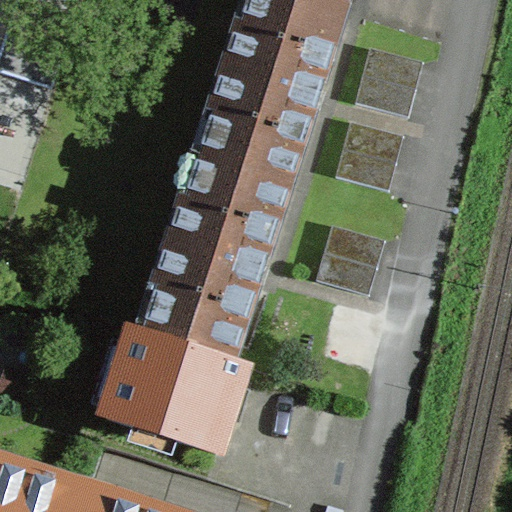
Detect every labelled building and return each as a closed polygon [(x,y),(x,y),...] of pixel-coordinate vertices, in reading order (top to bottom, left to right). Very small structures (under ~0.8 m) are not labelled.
[(234,362),(347,11),(313,0),(247,0),(140,332),(234,362)] [(356,103),(407,117),(422,62),(371,49),(356,103)] [(337,177),(387,191),(403,135),(353,121),(337,177)] [(317,281),(368,296),(384,241),(334,226),(317,281)] [(140,332),(135,330),(106,417),(217,454),(246,367),(234,362),(140,332)] [(146,511),(0,463),(0,511),(146,511)]
